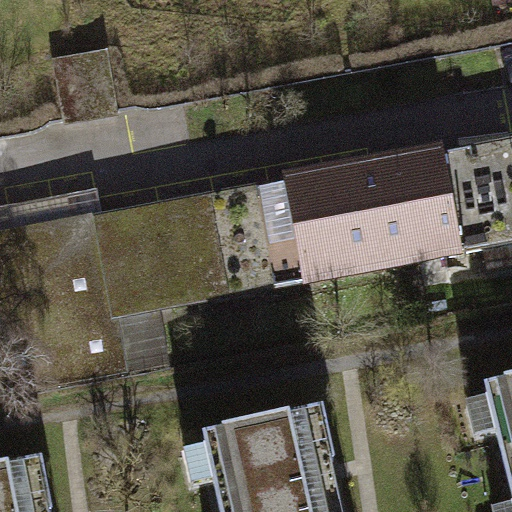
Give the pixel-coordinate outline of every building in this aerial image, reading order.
[(109,52),(53,61),(63,123),(119,114),(109,52)] [(511,246),(511,145),(460,155),(458,143),(439,147),(441,158),(0,239),(0,396),(169,366),(159,311),(511,246)] [(511,384),(486,391),(511,496),(511,384)] [(310,511),(302,473),(334,465),(323,413),(204,439),(220,511),(310,511)] [(0,511),(50,511),(41,465),(0,472),(0,511)]
